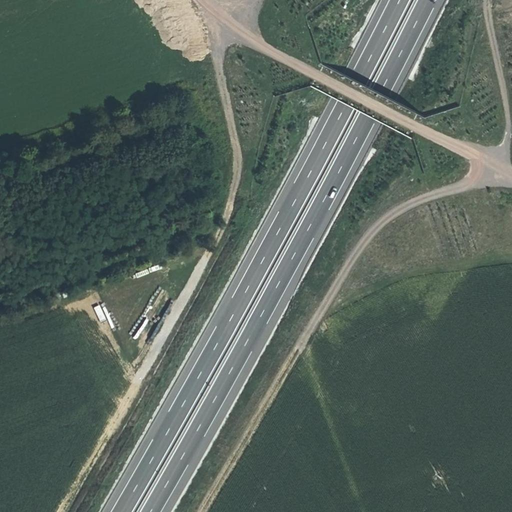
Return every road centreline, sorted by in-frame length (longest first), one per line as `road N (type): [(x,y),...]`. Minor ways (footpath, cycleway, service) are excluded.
road 1 (track): [(203,511),(303,336),(377,228),(412,206),(483,187),(496,173),(508,123),(488,0)]
road 2 (motorway): [(396,0),(116,511)]
road 3 (motorway): [(145,511),(424,0)]
road 4 (track): [(62,511),(227,214),(238,161),(217,63),(216,34),(225,18),(206,0)]
road 5 (track): [(225,18),(511,177)]
